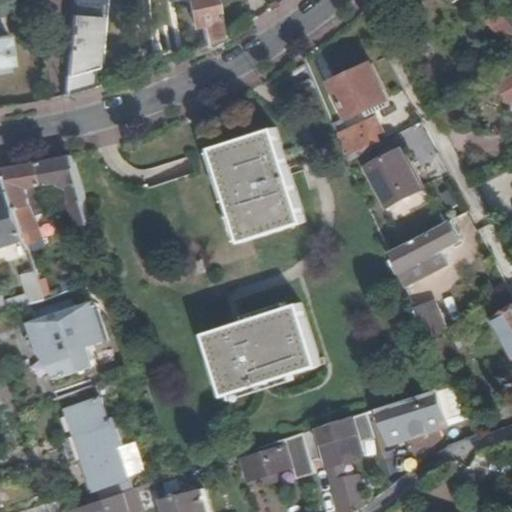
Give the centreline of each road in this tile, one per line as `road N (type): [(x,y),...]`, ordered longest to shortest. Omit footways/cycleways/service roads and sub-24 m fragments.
road 1 (residential): [(337,0),(314,21),(117,121),(0,139)]
road 2 (residential): [(374,511),(451,452),(511,434)]
